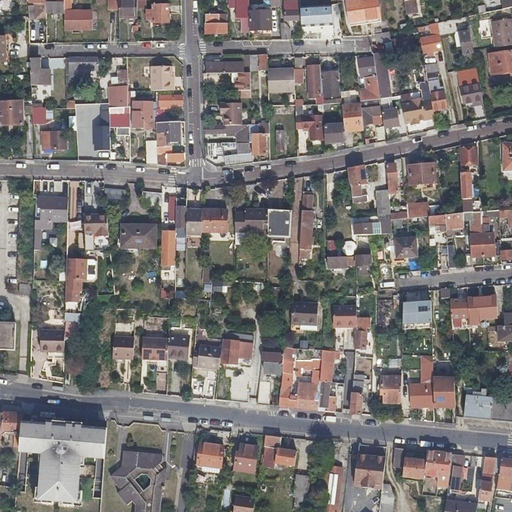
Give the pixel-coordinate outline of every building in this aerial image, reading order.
[(46,20),(46,14),(46,3),(45,0),(28,0),(29,2),(33,2),(33,12),(36,12),(36,20),(46,20)] [(46,14),(64,13),(63,0),(56,0),(49,0),(49,3),(46,3),(46,14)] [(63,0),(64,13),(64,31),(92,30),(91,10),(70,11),(70,0),(63,0)] [(106,0),(107,9),(118,9),(117,0),(106,0)] [(138,18),(138,9),(137,0),(117,0),(118,9),(118,14),(119,20),(128,20),(128,18),(138,18)] [(137,0),(138,9),(147,9),(146,0),(137,0)] [(239,21),(239,26),(239,32),(247,31),(247,16),(246,16),(245,0),(227,0),(228,7),(235,7),(235,21),(239,21)] [(348,23),(368,20),(365,0),(359,0),(345,2),(348,23)] [(365,0),(368,20),(381,18),(377,0),(365,0)] [(404,0),(408,15),(413,14),(419,13),(416,0),(404,0)] [(511,0),(498,0),(500,6),(490,8),(481,10),(478,0),(474,0),(478,15),(511,8),(511,0)] [(285,21),(292,21),(300,21),(300,1),(284,1),(285,21)] [(152,11),(149,11),(146,11),(146,20),(153,20),(152,23),(169,22),(168,4),(152,4),(152,11)] [(217,14),(217,13),(216,12),(210,12),(210,14),(206,15),(206,34),(228,34),(228,14),(217,14)] [(249,12),(249,21),(249,30),(271,30),(271,12),(265,12),(258,12),(249,12)] [(336,29),(336,21),(336,14),(320,14),(320,30),(336,29)] [(473,52),(465,17),(464,18),(437,23),(440,39),(447,38),(446,33),(457,31),(462,54),(473,52)] [(511,45),(511,32),(509,21),(491,23),(494,48),(511,45)] [(442,49),(440,39),(437,23),(430,24),(432,37),(419,39),(422,53),(442,49)] [(289,29),(288,29),(288,27),(284,25),(281,25),(281,38),(290,38),(289,29)] [(40,44),(39,37),(39,30),(36,30),(36,26),(30,26),(30,44),(40,44)] [(390,33),(383,34),(377,35),(378,44),(391,42),(390,33)] [(511,71),(511,51),(489,55),(492,75),(511,71)] [(250,73),(250,71),(250,55),(244,55),(245,64),(241,64),(241,63),(206,63),(206,73),(235,73),(250,73)] [(250,55),(250,71),(268,70),(267,55),(250,55)] [(380,99),(388,98),(388,93),(390,92),(390,88),(386,88),(385,82),(388,81),(384,57),(377,58),(376,55),(374,55),(375,65),(377,76),(378,87),(380,99)] [(70,89),(70,82),(70,74),(87,74),(87,69),(97,68),(97,58),(66,58),(66,89),(70,89)] [(365,78),(377,76),(375,65),(373,65),(372,58),(358,59),(359,68),(364,67),(365,78)] [(40,72),(40,60),(31,60),(31,87),(51,86),(50,71),(40,72)] [(426,76),(437,74),(435,63),(424,65),(426,76)] [(320,105),(325,105),(324,97),(322,74),(321,65),(308,66),(311,99),(314,99),(319,99),(319,102),(320,105)] [(174,84),(173,84),(172,84),(172,67),(152,67),(152,91),(174,91),(174,84)] [(296,91),(295,70),(294,70),(268,71),(268,91),(296,91)] [(338,72),(322,74),(324,97),(339,96),(337,80),(339,80),(338,72)] [(251,91),(250,73),(235,73),(236,91),(242,91),(250,91),(251,91)] [(432,104),(434,112),(448,109),(444,91),(440,92),(437,74),(426,76),(432,104)] [(120,92),(119,92),(117,92),(117,100),(108,100),(108,106),(119,106),(119,107),(128,107),(127,76),(120,77),(120,92)] [(479,85),(470,87),(461,89),(464,105),(483,101),(479,85)] [(360,101),(380,99),(378,87),(367,89),(368,94),(359,95),(360,101)] [(203,91),(203,96),(203,101),(233,101),(233,91),(203,91)] [(160,106),(170,106),(181,106),(181,97),(159,97),(160,106)] [(390,105),(388,98),(380,99),(381,106),(381,107),(390,105)] [(302,99),(294,99),(294,113),(302,113),(302,99)] [(379,107),(381,106),(380,99),(360,101),(361,109),(379,107)] [(363,126),(361,109),(360,101),(342,101),(342,105),(345,105),(345,110),(346,131),(363,131),(363,126)] [(0,126),(11,126),(23,126),(23,102),(0,102),(0,126)] [(145,122),(156,121),(155,109),(155,102),(131,102),(132,112),(131,112),(134,130),(146,130),(145,122)] [(75,104),(76,120),(97,119),(97,108),(97,103),(75,104)] [(435,118),(434,112),(432,104),(424,106),(423,103),(413,105),(413,108),(403,110),(405,125),(435,118)] [(224,115),(224,126),(236,126),(238,126),(242,126),(241,104),(220,104),(220,114),(224,115)] [(379,107),(361,109),(363,126),(372,125),(371,117),(381,116),(379,107)] [(97,108),(97,119),(109,118),(109,109),(109,108),(97,108)] [(282,117),(282,112),(282,108),(272,108),(272,117),(282,117)] [(45,109),(40,109),(39,109),(32,109),(32,125),(45,125),(45,109)] [(123,114),(122,111),(122,109),(109,109),(109,118),(109,127),(109,128),(129,128),(128,114),(123,114)] [(156,121),(156,123),(169,123),(169,116),(164,116),(163,109),(155,109),(156,121)] [(384,128),(392,127),(400,126),(397,110),(382,112),(384,128)] [(297,131),(304,131),(311,130),(311,143),(323,143),(323,118),(297,118),(297,131)] [(252,143),(252,149),(252,156),(267,156),(266,134),(260,134),(259,126),(256,126),(255,120),(251,120),(251,126),(252,143)] [(169,123),(156,123),(157,133),(166,133),(166,143),(179,144),(179,124),(169,123)] [(343,125),(336,125),(328,125),(328,143),(344,142),(343,125)] [(249,141),(248,126),(242,126),(238,126),(236,126),(236,141),(249,141)] [(109,128),(109,127),(95,128),(95,152),(110,152),(109,128)] [(284,127),(280,127),(276,127),(276,147),(284,147),(284,127)] [(65,132),(50,133),(50,149),(50,152),(66,152),(65,132)] [(50,149),(50,133),(41,133),(41,150),(50,149)] [(130,164),(135,164),(141,164),(140,143),(129,143),(130,164)] [(511,170),(511,144),(502,144),(503,170),(511,170)] [(461,167),(470,166),(478,166),(477,148),(461,148),(461,167)] [(479,164),(484,164),(489,164),(488,149),(479,149),(479,164)] [(170,154),(166,154),(166,162),(180,164),(185,160),(184,153),(170,154)] [(166,166),(166,162),(166,154),(157,155),(158,165),(166,166)] [(389,189),(390,193),(398,193),(395,159),(387,161),(389,189)] [(411,185),(423,184),(436,183),(434,163),(409,165),(411,185)] [(351,202),(356,202),(360,202),(360,184),(365,184),(364,166),(349,169),(351,202)] [(462,199),(466,199),(471,199),(470,173),(460,173),(462,199)] [(105,202),(114,203),(123,204),(124,190),(104,189),(105,202)] [(391,210),(390,193),(389,189),(380,190),(381,211),(391,210)] [(162,193),(153,192),(143,192),(142,205),(162,207),(162,193)] [(300,231),(311,231),(312,211),(306,211),(306,208),(311,208),(312,194),(302,194),(300,231)] [(40,221),(52,222),(52,198),(38,198),(38,208),(40,208),(40,221)] [(52,198),(52,222),(66,222),(67,199),(52,198)] [(179,228),(185,228),(186,210),(186,198),(180,198),(179,207),(176,207),(176,211),(175,251),(181,251),(181,241),(179,241),(179,228)] [(407,205),(408,209),(408,219),(426,217),(430,217),(428,203),(407,205)] [(234,231),(266,232),(267,211),(267,209),(245,209),(245,213),(235,212),(234,231)] [(408,209),(391,210),(392,221),(408,219),(408,209)] [(186,210),(185,228),(185,236),(201,236),(201,232),(202,210),(186,210)] [(226,211),(202,210),(201,232),(225,232),(226,211)] [(392,221),(391,210),(381,211),(382,223),(353,224),(353,235),(388,234),(392,234),(392,221)] [(267,211),(266,232),(266,238),(288,240),(290,213),(267,211)] [(481,211),(462,213),(463,221),(482,220),(481,211)] [(499,211),(481,211),(482,220),(482,226),(483,255),(500,254),(500,238),(494,239),(493,219),(499,219),(499,211)] [(462,213),(446,215),(446,230),(463,229),(463,221),(462,213)] [(446,215),(430,217),(426,217),(427,228),(434,227),(435,231),(446,230),(446,215)] [(83,216),(84,225),(84,234),(95,234),(95,238),(108,238),(106,216),(83,216)] [(42,250),(41,244),(41,237),(40,221),(34,221),(33,250),(42,250)] [(121,245),(138,247),(155,248),(156,227),(123,224),(121,245)] [(472,255),(483,255),(482,226),(475,227),(475,229),(471,230),(472,255)] [(310,250),(311,231),(300,231),(299,250),(310,250)] [(167,266),(170,266),(173,266),(173,233),(166,232),(165,257),(161,257),(160,272),(167,272),(167,266)] [(417,257),(415,238),(395,240),(391,240),(391,238),(388,238),(389,242),(387,243),(385,244),(385,249),(388,250),(389,250),(391,265),(394,265),(394,261),(393,251),(396,250),(396,259),(417,257)] [(335,249),(336,241),(327,240),(326,249),(335,249)] [(511,259),(511,251),(502,252),(503,260),(511,259)] [(368,258),(368,256),(368,253),(361,253),(361,258),(359,258),(359,256),(355,256),(355,269),(370,269),(370,258),(368,258)] [(328,257),(328,263),(328,268),(347,268),(347,258),(328,257)] [(448,269),(448,258),(439,259),(440,270),(448,269)] [(85,269),(85,259),(65,259),(65,269),(85,269)] [(86,259),(85,259),(85,269),(65,269),(65,303),(78,303),(78,292),(81,292),(81,281),(85,282),(86,259)] [(379,290),(392,289),(392,280),(379,281),(379,290)] [(201,284),(202,292),(210,291),(210,283),(201,284)] [(225,293),(225,285),(211,284),(211,292),(225,293)] [(19,296),(24,296),(28,296),(28,286),(19,286),(19,296)] [(467,299),(468,318),(469,323),(475,322),(474,312),(478,312),(476,287),(467,287),(467,299)] [(159,289),(158,299),(171,299),(171,289),(159,289)] [(448,289),(444,289),(440,289),(440,298),(449,298),(448,289)] [(460,319),(468,318),(467,299),(449,301),(450,319),(451,319),(452,327),(460,327),(460,319)] [(434,322),(433,300),(403,301),(402,322),(434,322)] [(299,325),(316,325),(315,303),(289,303),(289,325),(299,325)] [(504,326),(509,326),(511,326),(511,303),(510,303),(511,309),(507,309),(507,315),(503,315),(504,326)] [(350,327),(359,327),(358,307),(335,307),(336,328),(350,327)] [(64,314),(63,323),(77,324),(78,315),(64,314)] [(385,327),(386,314),(377,314),(377,326),(385,327)] [(0,353),(14,353),(14,324),(0,323),(0,353)] [(64,331),(52,330),(40,330),(39,351),(49,352),(64,352),(64,336),(64,332),(64,331)] [(220,332),(219,348),(218,363),(233,364),(234,356),(247,358),(249,335),(220,332)] [(357,354),(361,354),(364,355),(366,332),(359,332),(357,354)] [(166,358),(176,358),(185,359),(186,339),(167,337),(167,339),(166,358)] [(133,338),(123,338),(114,338),(114,358),(133,358),(133,338)] [(140,359),(166,360),(166,358),(167,339),(142,338),(140,359)] [(218,363),(219,348),(198,346),(198,353),(197,356),(193,355),(192,367),(217,370),(218,363)] [(318,411),(320,385),(298,384),(297,397),(292,396),(293,375),(290,375),(291,349),(282,348),(279,407),(318,411)] [(321,370),(320,382),(332,383),(333,363),(329,363),(330,356),(330,351),(323,351),(322,355),(321,370)] [(297,368),(321,370),(322,355),(298,352),(297,368)] [(398,371),(399,359),(388,359),(387,371),(398,371)] [(279,376),(279,369),(280,362),(263,362),(262,375),(279,376)] [(351,414),(357,415),(362,415),(365,375),(355,373),(351,414)] [(401,377),(391,377),(381,377),(381,403),(401,404),(401,377)] [(453,380),(435,380),(435,407),(454,407),(453,380)] [(320,382),(320,385),(318,411),(335,413),(336,398),(331,398),(332,383),(320,382)] [(255,405),(261,406),(268,406),(269,384),(257,383),(255,405)] [(434,407),(434,396),(434,384),(412,384),(412,406),(434,407)] [(249,404),(249,396),(250,388),(229,385),(227,402),(249,404)] [(461,418),(507,422),(506,400),(485,397),(485,390),(465,388),(461,418)] [(3,412),(3,413),(2,433),(15,434),(14,445),(20,446),(23,413),(3,412)] [(26,438),(37,439),(40,414),(28,413),(26,438)] [(33,480),(42,481),(50,482),(53,449),(48,449),(50,429),(59,429),(60,416),(40,414),(37,439),(33,480)] [(87,428),(82,428),(78,428),(76,451),(71,451),(67,498),(101,501),(107,419),(88,418),(87,428)] [(264,468),(270,469),(276,470),(277,464),(297,466),(298,452),(280,450),(282,438),(266,436),(263,448),(266,448),(264,468)] [(196,464),(208,466),(220,467),(223,446),(199,443),(196,464)] [(258,448),(249,447),(240,446),(239,453),(237,453),(234,471),(254,474),(258,448)] [(160,511),(163,488),(166,488),(167,478),(158,477),(158,473),(162,471),(157,465),(162,461),(163,452),(124,449),(122,465),(111,474),(121,489),(117,492),(127,504),(132,500),(136,504),(134,511),(160,511)] [(424,480),(425,476),(427,461),(403,458),(404,450),(395,449),(393,467),(405,469),(404,477),(424,480)] [(448,487),(451,461),(452,454),(428,452),(427,461),(425,476),(439,477),(438,486),(448,487)] [(451,461),(462,463),(463,455),(452,454),(451,461)] [(382,488),(382,484),(385,458),(357,455),(354,484),(362,485),(362,488),(374,489),(375,487),(382,488)] [(496,458),(484,457),(477,504),(475,511),(483,511),(485,501),(489,501),(493,478),(496,458)] [(496,458),(493,478),(497,478),(498,474),(499,474),(501,459),(496,458)] [(511,459),(501,459),(499,474),(498,474),(497,478),(495,489),(511,490),(511,481),(511,477),(511,459)] [(462,463),(451,461),(448,487),(450,487),(449,493),(459,494),(462,463)] [(168,466),(162,471),(158,473),(158,477),(167,478),(168,466)] [(336,511),(342,468),(327,466),(320,511),(336,511)] [(310,476),(303,475),(297,475),(294,497),(308,498),(310,476)] [(389,484),(382,484),(382,488),(378,511),(393,511),(396,497),(389,484)] [(253,511),(255,499),(236,496),(233,511),(253,511)] [(444,511),(475,511),(477,504),(446,501),(444,511)]
